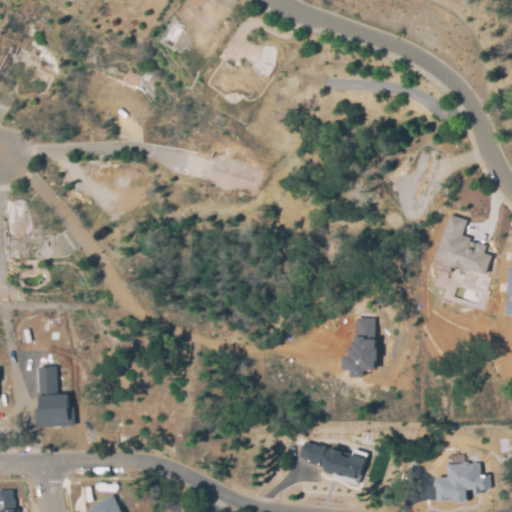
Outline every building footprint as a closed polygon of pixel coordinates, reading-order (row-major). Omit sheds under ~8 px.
[(436,262),(486,273),(490,254),(484,253),(486,245),(469,241),(470,237),(463,235),(466,219),(447,215),(436,262)] [(375,318),(353,317),(353,355),(343,355),(343,370),(351,370),(351,377),(364,377),(364,370),(374,370),(375,318)] [(35,427),(74,426),(73,407),(67,407),(67,394),(57,394),(56,366),(38,367),(39,408),(34,408),(35,427)] [(321,466),(327,448),(303,441),(298,459),(321,466)] [(360,476),(365,457),(350,453),(349,456),(341,454),(343,448),(331,445),(323,473),(353,481),(355,475),(360,476)] [(436,501),(467,501),(467,491),(490,491),(490,475),(480,475),(480,462),(462,462),(462,455),(447,455),(447,477),(436,477),(436,501)] [(0,511),(19,511),(20,509),(14,509),(14,490),(0,490),(0,511)] [(123,511),(115,494),(85,508),(87,511),(123,511)]
